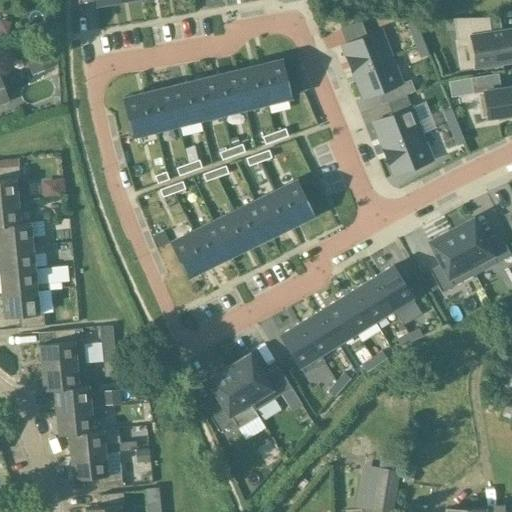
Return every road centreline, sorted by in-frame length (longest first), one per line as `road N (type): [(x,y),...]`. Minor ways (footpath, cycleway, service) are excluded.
road 1 (residential): [(378,226),(296,30),(258,22),(223,45),(111,67),(95,88),(95,105),(112,176),(170,321),(190,327)]
road 2 (residential): [(190,327),(378,226)]
road 3 (residential): [(378,226),(511,155)]
road 4 (residential): [(57,511),(29,430),(0,382)]
